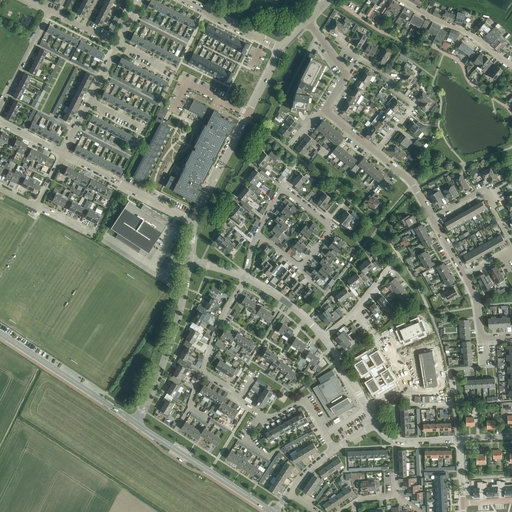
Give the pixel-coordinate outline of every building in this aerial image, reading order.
[(154,8),(157,2),(152,0),(150,0),(148,5),(154,8)] [(282,6),(289,11),(291,8),(292,8),(293,6),(292,6),(294,2),(295,3),(296,0),(295,0),(285,0),(285,1),(284,1),(283,3),(282,6)] [(371,6),(366,14),(369,16),(374,8),(379,0),(375,0),(376,0),(374,3),(374,2),(371,6)] [(399,4),(392,0),(388,8),(394,12),(393,13),(396,15),(401,8),(398,6),(399,4)] [(83,1),(80,6),(86,9),(89,4),(83,1)] [(159,11),(163,5),(157,2),(154,8),(159,11)] [(103,5),(100,10),(107,14),(110,8),(103,5)] [(165,14),(169,8),(163,5),(159,11),(165,14)] [(79,9),(76,13),(82,16),(86,9),(80,6),(79,9)] [(399,16),(395,23),(400,25),(403,19),(407,21),(413,12),(405,7),(399,16)] [(436,7),(433,15),(440,18),(444,11),(436,7)] [(171,17),(174,11),(169,8),(165,14),(171,17)] [(442,19),(447,20),(449,13),(450,10),(448,9),(448,11),(445,10),(443,14),(442,19)] [(100,10),(97,16),(104,19),(107,14),(100,10)] [(177,20),(180,14),(174,11),(171,17),(177,20)] [(457,12),(456,16),(455,21),(463,23),(465,18),(466,12),(462,11),(461,13),(457,12)] [(409,21),(417,26),(419,21),(418,20),(420,17),(414,13),(409,21)] [(449,13),(447,20),(453,23),(454,18),(455,15),(449,13)] [(180,14),(177,20),(182,23),(183,23),(186,17),(180,14)] [(94,22),(101,25),(103,21),(104,19),(97,16),(94,22)] [(183,23),(189,26),(192,20),(186,17),(183,23)] [(339,31),(341,33),(342,31),(339,30),(343,24),(342,24),(336,20),(334,22),(333,21),(329,18),(327,21),(333,24),(337,27),(336,30),(339,31)] [(343,24),(339,30),(342,31),(341,33),(343,34),(344,32),(345,32),(346,30),(346,29),(348,26),(349,26),(350,24),(349,23),(351,21),(346,18),(342,24),(343,24)] [(430,21),(426,19),(421,27),(425,29),(430,21)] [(189,26),(195,29),(198,23),(192,20),(189,26)] [(337,34),(339,31),(336,30),(337,27),(333,24),(327,21),(326,24),(328,25),(330,26),(329,29),(328,28),(327,31),(331,34),(333,31),(337,34)] [(484,37),(486,35),(490,31),(493,28),(490,25),(486,21),(479,29),(481,31),(480,33),(484,37)] [(440,28),(441,27),(432,22),(427,32),(432,35),(433,34),(436,36),(433,41),(440,45),(447,32),(440,28)] [(207,24),(203,33),(209,36),(214,27),(207,24)] [(46,31),(52,34),(55,28),(49,25),(46,31)] [(214,27),(209,36),(215,39),(219,29),(214,27)] [(52,34),(58,37),(61,31),(55,28),(52,34)] [(505,40),(493,28),(490,31),(486,35),(484,37),(496,50),(502,44),(502,43),(505,40)] [(219,29),(215,39),(220,42),(225,32),(219,29)] [(448,38),(452,39),(456,41),(459,32),(451,29),(448,38)] [(58,37),(63,40),(67,34),(61,31),(58,37)] [(225,32),(220,42),(226,45),(231,35),(225,32)] [(356,32),(355,34),(352,38),(355,40),(352,44),(360,49),(367,37),(360,32),(359,34),(356,32)] [(63,40),(69,43),(72,37),(67,34),(63,40)] [(130,40),(136,43),(139,37),(133,34),(130,40)] [(231,35),(226,45),(232,48),(237,38),(231,35)] [(69,43),(75,46),(76,45),(78,40),(72,37),(69,43)] [(136,43),(142,46),(145,40),(139,37),(136,43)] [(237,38),(232,48),(238,51),(243,41),(237,38)] [(511,50),(511,42),(507,39),(503,44),(511,51),(511,50)] [(39,45),(45,48),(46,45),(47,43),(41,40),(39,45)] [(142,46),(147,49),(151,43),(145,40),(142,46)] [(77,47),(83,50),(86,44),(80,41),(77,47)] [(243,41),(238,51),(243,53),(248,44),(243,41)] [(384,42),(379,51),(376,55),(379,57),(378,59),(384,63),(385,61),(387,62),(390,56),(389,55),(390,52),(385,49),(388,44),(384,42)] [(473,50),(462,42),(458,47),(469,55),(468,56),(471,58),(475,52),(473,51),(473,50)] [(147,49),(153,52),(157,46),(151,43),(147,49)] [(83,50),(89,53),(92,47),(86,44),(83,50)] [(366,45),(365,46),(363,50),(373,56),(377,49),(369,45),(369,46),(366,45)] [(153,52),(159,55),(162,49),(157,46),(153,52)] [(89,53),(95,56),(98,50),(92,47),(89,53)] [(41,48),(38,54),(44,57),(47,51),(41,48)] [(159,55),(165,58),(168,52),(162,49),(159,55)] [(96,57),(101,59),(104,53),(98,50),(95,56),(96,57)] [(291,110),(304,112),(305,109),(308,110),(309,109),(307,109),(310,94),(311,92),(318,79),(320,80),(321,79),(322,77),(323,76),(324,72),(329,69),(318,53),(316,51),(315,54),(311,52),(309,55),(311,56),(297,85),(295,85),(294,87),(293,88),(293,90),(294,92),(291,110)] [(165,58),(171,61),(174,55),(168,52),(165,58)] [(193,52),(188,62),(194,65),(199,56),(193,52)] [(477,52),(469,61),(472,64),(474,62),(482,69),(481,70),(484,73),(485,72),(486,72),(489,69),(488,68),(492,63),(490,61),(488,60),(489,59),(483,53),(482,54),(481,52),(480,54),(477,52)] [(38,54),(35,60),(41,63),(44,57),(38,54)] [(174,55),(171,61),(177,64),(180,58),(174,55)] [(194,65),(200,68),(205,58),(199,56),(194,65)] [(124,67),(127,61),(121,58),(118,64),(124,67)] [(205,58),(200,68),(206,71),(211,61),(205,58)] [(35,60),(32,66),(38,69),(38,68),(40,64),(41,63),(35,60)] [(405,65),(399,72),(402,74),(403,73),(405,74),(409,69),(410,68),(411,66),(413,63),(410,62),(408,60),(405,65)] [(129,70),(133,64),(127,61),(124,67),(129,70)] [(211,61),(206,71),(211,74),(216,64),(211,61)] [(135,73),(138,67),(133,64),(129,70),(135,73)] [(217,64),(212,74),(217,77),(222,67),(217,64)] [(498,68),(494,65),(486,74),(489,77),(490,75),(495,79),(503,70),(499,67),(498,68)] [(29,72),(33,74),(35,75),(38,69),(32,66),(29,72)] [(141,76),(144,70),(138,67),(135,73),(141,76)] [(222,67),(217,77),(223,80),(228,70),(224,68),(222,67)] [(364,74),(363,76),(370,80),(373,76),(374,76),(376,74),(372,71),(366,68),(363,73),(364,74)] [(403,73),(402,74),(404,75),(404,76),(404,75),(405,76),(407,74),(412,78),(413,79),(415,80),(417,78),(413,76),(415,74),(409,69),(405,74),(403,73)] [(147,79),(150,73),(144,70),(141,76),(147,79)] [(228,70),(223,80),(229,82),(233,73),(228,70)] [(83,78),(89,81),(92,75),(86,72),(83,78)] [(22,79),(28,82),(31,76),(25,73),(22,79)] [(153,82),(156,76),(150,73),(147,79),(153,82)] [(404,75),(402,78),(410,83),(411,84),(413,84),(415,80),(413,79),(412,78),(407,74),(405,76),(404,75),(404,76),(404,75)] [(159,85),(162,79),(156,76),(153,82),(159,85)] [(360,77),(357,83),(365,87),(370,80),(363,76),(362,78),(360,77)] [(80,84),(86,87),(89,81),(83,78),(80,84)] [(19,85),(25,88),(28,82),(22,79),(19,85)] [(159,85),(164,88),(168,82),(162,79),(159,85)] [(355,89),(354,91),(361,95),(365,87),(357,83),(354,88),(355,89)] [(77,90),(84,93),(86,87),(80,84),(77,90)] [(16,90),(22,93),(25,88),(19,85),(16,90)] [(13,96),(19,99),(22,93),(16,90),(13,96)] [(74,95),(81,99),(84,93),(77,90),(74,95)] [(351,92),(348,97),(356,102),(361,95),(354,91),(353,93),(351,92)] [(101,98),(106,101),(110,95),(104,92),(101,98)] [(417,99),(419,101),(420,100),(422,101),(426,96),(427,96),(428,95),(423,92),(417,99)] [(71,101),(78,104),(81,99),(74,95),(71,101)] [(106,101),(112,104),(115,98),(110,95),(106,101)] [(390,100),(398,107),(400,105),(401,106),(403,104),(393,96),(390,100)] [(421,102),(423,103),(424,102),(429,106),(430,106),(431,107),(434,103),(427,96),(426,96),(422,101),(420,100),(419,101),(421,103),(421,102)] [(346,103),(345,105),(352,109),(356,102),(348,97),(345,103),(346,103)] [(112,104),(118,107),(121,101),(115,98),(112,104)] [(14,100),(11,105),(17,109),(20,103),(14,100)] [(170,175),(165,186),(195,201),(200,190),(197,189),(198,187),(199,188),(201,185),(199,184),(201,181),(202,182),(226,135),(225,134),(226,133),(229,134),(235,123),(220,116),(221,114),(213,109),(193,100),(188,110),(208,120),(207,122),(206,125),(204,124),(193,146),(195,147),(194,150),(192,149),(184,164),(185,164),(178,178),(175,177),(170,175)] [(387,109),(394,115),(398,110),(396,109),(398,107),(390,100),(386,105),(388,107),(387,109)] [(68,107),(75,110),(78,104),(71,101),(68,107)] [(118,107),(124,110),(127,103),(121,101),(118,107)] [(421,103),(419,105),(427,111),(430,106),(429,106),(424,102),(423,103),(421,102),(421,103)] [(124,110),(130,113),(133,106),(127,103),(124,110)] [(11,105),(8,111),(14,115),(17,109),(11,105)] [(352,109),(345,105),(344,108),(342,107),(339,112),(345,116),(347,113),(349,114),(352,109)] [(130,113),(136,116),(139,109),(133,106),(130,113)] [(65,113),(72,116),(75,110),(68,107),(65,113)] [(161,107),(156,116),(161,118),(163,119),(168,111),(161,107)] [(136,116),(141,119),(145,112),(139,109),(136,116)] [(379,113),(387,121),(389,119),(390,120),(394,115),(387,109),(384,112),(382,110),(381,110),(379,113)] [(5,117),(12,120),(14,115),(8,111),(5,117)] [(145,112),(141,119),(147,122),(151,115),(145,112)] [(56,119),(63,122),(64,120),(69,122),(72,116),(65,113),(64,116),(59,114),(56,119)] [(378,114),(373,121),(375,122),(383,128),(387,124),(385,123),(387,121),(379,113),(378,114)] [(95,124),(98,118),(92,115),(89,121),(95,124)] [(291,117),(287,122),(295,128),(298,123),(291,117)] [(100,127),(104,121),(98,118),(95,124),(100,127)] [(159,122),(131,176),(139,180),(139,179),(143,181),(170,127),(167,125),(167,124),(169,121),(167,120),(166,121),(163,119),(161,118),(160,120),(156,118),(155,120),(159,122)] [(22,126),(27,128),(30,122),(27,121),(25,120),(23,124),(18,121),(17,124),(22,126)] [(316,128),(320,132),(328,123),(324,120),(316,128)] [(106,130),(110,124),(104,121),(100,127),(106,130)] [(370,129),(376,134),(378,132),(379,133),(383,128),(375,122),(373,121),(368,127),(370,129)] [(407,128),(411,131),(417,137),(422,131),(425,133),(428,130),(417,121),(416,123),(413,121),(407,128)] [(29,129),(35,132),(38,125),(32,122),(29,129)] [(283,123),(282,125),(283,126),(291,133),(295,128),(287,122),(285,124),(283,123)] [(38,125),(35,132),(40,135),(44,128),(43,128),(45,125),(40,123),(38,126),(38,125)] [(320,132),(325,135),(332,126),(328,123),(320,132)] [(112,133),(115,127),(110,124),(106,130),(112,133)] [(283,126),(279,131),(287,138),(291,133),(283,126)] [(325,135),(329,139),(336,130),(332,126),(325,135)] [(118,136),(121,130),(115,127),(112,133),(118,136)] [(40,135),(46,137),(49,131),(44,128),(40,135)] [(364,136),(372,142),(376,137),(374,136),(376,134),(370,129),(367,133),(364,136)] [(124,139),(127,133),(121,130),(118,136),(124,139)] [(329,139),(333,142),(340,133),(336,130),(329,139)] [(49,131),(46,137),(52,140),(55,134),(50,132),(49,131)] [(0,143),(0,144),(1,144),(5,142),(7,143),(8,141),(6,140),(9,135),(2,132),(0,135),(0,143)] [(130,142),(133,136),(127,133),(124,139),(130,142)] [(337,146),(338,144),(340,142),(345,137),(340,133),(333,142),(337,145),(337,146)] [(397,140),(401,143),(405,146),(408,142),(410,144),(412,141),(402,133),(397,140)] [(55,134),(52,140),(58,143),(61,137),(55,134)] [(307,135),(303,139),(311,146),(315,141),(307,135)] [(130,142),(135,145),(139,139),(133,136),(130,142)] [(12,139),(8,146),(8,147),(9,147),(9,148),(10,148),(10,149),(11,149),(12,148),(12,147),(18,149),(22,142),(16,139),(16,140),(12,139)] [(303,139),(300,144),(307,150),(311,146),(303,139)] [(18,149),(17,152),(22,155),(22,154),(25,155),(26,153),(29,149),(26,147),(27,145),(22,142),(18,149)] [(307,150),(300,144),(296,149),(304,155),(307,150)] [(332,152),(337,156),(343,148),(338,144),(337,146),(332,152)] [(73,151),(79,154),(82,148),(77,145),(73,151)] [(405,154),(400,150),(396,146),(394,150),(391,147),(388,150),(400,160),(403,156),(405,154)] [(79,154),(85,157),(88,151),(82,148),(79,154)] [(337,156),(342,160),(348,152),(343,148),(337,156)] [(27,156),(26,158),(32,161),(33,159),(36,151),(31,149),(29,153),(27,156)] [(33,159),(38,161),(42,154),(36,151),(33,159)] [(85,157),(91,160),(94,154),(88,151),(85,157)] [(264,152),(260,156),(266,162),(267,160),(270,162),(272,159),(275,161),(277,158),(270,153),(268,155),(264,152)] [(342,160),(346,163),(352,156),(348,152),(342,160)] [(43,166),(44,164),(47,157),(42,154),(38,161),(37,164),(43,166)] [(91,160),(97,163),(100,157),(94,154),(91,160)] [(260,156),(256,161),(260,165),(258,167),(259,168),(262,171),(265,173),(267,170),(264,168),(266,165),(264,164),(266,162),(260,156)] [(346,163),(351,167),(357,160),(352,156),(346,163)] [(44,164),(45,165),(49,167),(53,160),(47,157),(44,164)] [(97,163),(102,166),(106,160),(100,157),(97,163)] [(358,164),(362,168),(368,161),(366,160),(367,158),(364,157),(358,164)] [(102,166),(108,169),(111,163),(106,160),(102,166)] [(362,168),(366,171),(373,164),(370,162),(369,163),(368,161),(362,168)] [(0,173),(1,172),(3,173),(7,167),(8,164),(5,163),(4,165),(0,163),(0,173)] [(108,169),(114,172),(117,166),(111,163),(108,169)] [(366,171),(371,175),(376,168),(374,167),(375,165),(373,164),(366,171)] [(117,166),(114,172),(120,175),(123,169),(117,166)] [(9,168),(7,167),(3,173),(6,175),(5,177),(10,180),(14,173),(8,170),(9,168)] [(69,177),(73,170),(67,167),(66,168),(64,167),(61,173),(69,177)] [(487,178),(489,181),(490,179),(489,177),(494,174),(491,167),(486,170),(489,175),(487,176),(488,178),(487,178)] [(371,175),(375,178),(381,171),(379,169),(378,170),(376,168),(371,175)] [(255,169),(251,174),(257,179),(259,177),(261,179),(263,176),(266,178),(268,175),(265,173),(262,171),(260,173),(255,169)] [(485,180),(487,178),(488,178),(487,176),(489,175),(486,170),(485,169),(480,171),(485,180)] [(17,180),(20,181),(23,175),(20,174),(21,173),(15,170),(14,173),(10,180),(16,183),(17,180)] [(74,180),(78,172),(73,170),(69,177),(74,180)] [(375,178),(379,182),(384,175),(382,174),(383,172),(381,171),(375,178)] [(502,173),(500,171),(498,172),(494,174),(489,177),(490,179),(489,181),(490,183),(498,178),(497,176),(502,173)] [(74,180),(73,182),(76,183),(78,184),(79,185),(83,175),(78,172),(74,180)] [(300,173),(295,178),(302,183),(304,181),(306,183),(308,180),(311,182),(313,179),(306,174),(304,176),(300,173)] [(250,185),(254,188),(256,190),(258,187),(255,185),(258,183),(256,181),(257,179),(251,174),(247,178),(253,183),(250,185)] [(21,185),(26,188),(32,178),(29,176),(27,180),(25,179),(26,176),(23,175),(20,181),(23,183),(21,185)] [(83,175),(79,185),(84,187),(85,185),(87,182),(89,178),(83,175)] [(455,179),(458,185),(460,190),(464,188),(466,191),(469,189),(461,175),(457,178),(455,179)] [(32,178),(26,188),(32,191),(33,188),(36,190),(40,182),(37,180),(35,184),(33,183),(34,179),(32,178)] [(295,178),(292,182),(296,186),(294,188),(301,194),(303,192),(300,190),(303,186),(301,185),(302,183),(295,178)] [(86,188),(91,191),(96,182),(91,179),(86,188)] [(91,191),(97,194),(98,192),(102,184),(96,182),(91,191)] [(98,192),(103,194),(107,187),(102,184),(98,192)] [(444,192),(447,196),(449,200),(453,198),(453,196),(458,193),(453,185),(448,188),(449,189),(444,192)] [(246,186),(242,191),(249,196),(250,194),(252,196),(254,193),(257,195),(259,193),(256,190),(254,188),(252,190),(246,186)] [(321,195),(319,197),(326,203),(331,198),(326,194),(328,192),(321,186),(319,189),(321,191),(319,194),(321,195)] [(102,197),(108,199),(112,192),(113,190),(107,187),(103,194),(102,197)] [(434,193),(429,196),(433,202),(434,201),(435,204),(436,203),(438,206),(443,204),(440,199),(444,198),(439,190),(438,191),(437,187),(432,190),(434,193)] [(54,189),(50,197),(53,198),(52,201),(57,204),(61,197),(62,195),(56,192),(57,190),(54,189)] [(240,201),(245,205),(247,207),(249,205),(247,203),(249,200),(247,198),(249,196),(242,191),(238,196),(242,199),(240,201)] [(371,193),(364,201),(374,209),(380,202),(374,197),(376,194),(373,191),(371,193)] [(61,197),(57,204),(63,207),(64,204),(67,205),(72,195),(72,194),(70,192),(70,194),(69,193),(67,197),(62,195),(61,197)] [(68,209),(73,212),(77,205),(72,202),(74,198),(71,196),(72,195),(67,205),(69,207),(68,209)] [(314,200),(311,198),(309,201),(316,206),(318,204),(323,207),(326,203),(319,197),(318,199),(316,197),(314,200)] [(140,208),(128,200),(110,228),(118,233),(115,237),(137,251),(140,247),(148,252),(168,221),(143,204),(140,208)] [(482,201),(477,204),(482,211),(485,210),(486,212),(488,211),(482,201)] [(289,202),(284,208),(291,214),(293,212),(294,212),(297,209),(289,202)] [(237,203),(233,208),(239,213),(241,211),(243,213),(246,210),(248,212),(250,210),(247,207),(245,205),(243,208),(237,203)] [(477,204),(473,207),(479,218),(481,218),(479,213),(482,211),(477,204)] [(81,212),(83,214),(86,207),(83,206),(82,208),(77,205),(73,212),(79,215),(81,212)] [(85,218),(90,220),(94,211),(86,207),(83,214),(86,215),(85,218)] [(473,207),(468,209),(472,217),(475,215),(478,219),(479,218),(473,207)] [(236,223),(238,225),(240,226),(243,224),(238,220),(240,217),(238,215),(239,213),(233,208),(229,213),(232,215),(230,217),(234,221),(236,223)] [(281,211),(279,214),(281,216),(286,220),(291,214),(284,208),(281,211)] [(468,209),(463,212),(469,222),(471,221),(469,218),(472,217),(468,209)] [(94,211),(90,220),(96,223),(97,221),(100,222),(103,216),(94,211)] [(360,217),(353,212),(351,214),(346,211),(342,216),(351,223),(355,218),(357,220),(360,217)] [(463,212),(459,215),(463,222),(466,220),(467,223),(469,222),(463,212)] [(403,224),(404,225),(405,224),(407,227),(416,221),(413,215),(409,217),(408,215),(399,221),(401,225),(403,224)] [(459,215),(454,217),(459,227),(461,226),(460,224),(463,222),(459,215)] [(274,220),(278,222),(282,226),(284,223),(286,220),(281,216),(279,218),(277,216),(274,220)] [(351,223),(342,216),(338,220),(343,224),(341,226),(348,232),(350,230),(347,228),(351,223)] [(454,217),(449,220),(453,227),(456,226),(458,228),(459,227),(454,217)] [(453,227),(449,220),(444,223),(450,233),(452,232),(450,229),(453,227)] [(278,222),(275,226),(282,232),(284,230),(285,231),(288,227),(284,223),(282,226),(278,222)] [(304,227),(302,229),(310,235),(312,232),(309,229),(310,226),(309,225),(306,222),(303,226),(304,227)] [(309,229),(312,232),(316,234),(319,231),(315,228),(317,225),(312,222),(309,225),(310,226),(309,229)] [(414,228),(417,233),(426,228),(424,225),(423,226),(422,224),(417,226),(414,228)] [(272,229),(270,232),(274,235),(279,239),(282,235),(280,234),(282,232),(275,226),(272,229)] [(417,233),(420,237),(427,233),(426,231),(427,230),(426,228),(417,233)] [(296,234),(300,236),(301,238),(303,235),(307,239),(310,235),(302,229),(300,231),(299,230),(296,234)] [(496,237),(500,244),(505,242),(499,231),(497,233),(499,235),(496,237)] [(215,240),(220,244),(226,238),(224,236),(225,235),(222,232),(215,240)] [(420,237),(422,242),(431,237),(430,235),(428,236),(427,233),(420,237)] [(298,241),(296,243),(303,249),(306,246),(302,242),(304,240),(303,239),(301,238),(300,236),(297,240),(298,241)] [(334,239),(332,243),(339,249),(341,246),(342,247),(345,244),(335,236),(333,239),(334,239)] [(490,237),(496,247),(500,244),(496,237),(493,238),(491,236),(490,237)] [(422,242),(423,243),(425,247),(432,243),(431,241),(432,240),(431,237),(422,242)] [(486,242),(491,250),(496,247),(490,237),(488,238),(489,240),(486,242)] [(224,249),(225,248),(230,241),(226,238),(220,244),(220,245),(224,249)] [(230,241),(225,248),(230,252),(233,247),(236,249),(241,243),(238,241),(236,244),(234,242),(233,243),(230,241)] [(480,242),(486,252),(491,250),(486,242),(483,244),(482,241),(480,242)] [(477,247),(481,255),(486,252),(480,242),(478,243),(480,246),(477,247)] [(290,248),(294,252),(295,252),(297,250),(300,253),(303,249),(296,243),(294,245),(293,244),(290,248)] [(333,249),(331,251),(331,252),(336,255),(338,252),(337,251),(339,249),(332,243),(329,246),(333,249)] [(471,247),(477,258),(481,255),(477,247),(474,249),(472,246),(471,247)] [(471,251),(467,253),(472,260),(477,258),(471,247),(469,248),(471,251)] [(328,255),(326,258),(332,262),(337,256),(336,255),(331,252),(331,251),(329,250),(326,254),(328,255)] [(418,255),(421,259),(429,254),(428,252),(427,253),(425,250),(421,253),(418,255)] [(460,254),(459,254),(464,264),(467,262),(467,263),(472,260),(467,253),(464,254),(463,252),(462,252),(461,253),(460,254)] [(256,261),(260,264),(260,263),(263,265),(266,260),(269,257),(265,254),(262,258),(260,256),(256,261)] [(421,259),(423,264),(431,260),(429,258),(431,257),(429,254),(421,259)] [(320,262),(323,265),(327,268),(329,265),(332,262),(326,258),(324,260),(322,258),(320,262)] [(369,258),(363,263),(369,269),(371,267),(372,268),(375,266),(377,269),(380,267),(375,261),(373,263),(369,258)] [(261,269),(263,270),(269,263),(266,260),(263,265),(260,263),(260,264),(257,267),(260,270),(261,269)] [(431,260),(423,264),(426,269),(435,264),(433,261),(432,262),(431,260)] [(283,278),(289,270),(285,268),(289,264),(286,262),(276,275),(280,277),(280,276),(283,278)] [(436,267),(439,271),(448,267),(446,264),(445,265),(443,262),(436,267)] [(269,277),(271,273),(272,272),(270,270),(273,266),(269,263),(263,270),(266,272),(265,274),(269,277)] [(279,265),(276,263),(273,266),(270,270),(272,272),(271,273),(275,276),(284,265),(281,263),(279,265)] [(362,273),(360,274),(367,282),(370,280),(365,274),(368,272),(367,271),(369,269),(363,263),(359,266),(362,270),(360,271),(362,273)] [(323,265),(320,268),(328,274),(330,272),(331,273),(334,269),(329,265),(327,268),(323,265)] [(489,270),(491,274),(496,283),(497,283),(496,283),(496,282),(501,279),(500,278),(499,277),(505,274),(501,267),(498,269),(496,266),(489,270)] [(439,271),(442,276),(449,272),(448,270),(449,269),(448,267),(439,271)] [(320,268),(318,271),(317,272),(321,275),(320,277),(321,278),(324,281),(327,277),(326,276),(328,274),(320,268)] [(317,272),(318,271),(314,269),(311,272),(315,275),(313,278),(318,282),(321,278),(320,277),(321,275),(317,272)] [(284,281),(288,284),(290,281),(292,279),(289,277),(292,274),(289,270),(283,278),(285,280),(284,281)] [(442,276),(444,281),(453,276),(451,273),(450,274),(449,272),(442,276)] [(357,273),(352,277),(359,286),(359,285),(361,283),(360,283),(363,281),(365,284),(367,282),(360,274),(359,275),(357,273)] [(476,277),(480,285),(483,291),(494,285),(488,275),(485,276),(484,273),(476,277)] [(444,281),(447,286),(454,282),(453,279),(454,278),(453,276),(444,281)] [(349,283),(347,285),(351,291),(354,289),(356,286),(357,287),(359,286),(352,277),(347,281),(349,283)] [(391,287),(393,290),(400,284),(395,278),(386,286),(388,289),(391,287)] [(291,287),(293,289),(299,282),(296,279),(292,283),(290,281),(288,284),(286,285),(290,288),(291,287)] [(298,295),(299,294),(302,290),(300,288),(303,285),(299,282),(293,289),(295,291),(294,292),(298,295)] [(393,290),(398,296),(405,290),(400,284),(393,290)] [(302,290),(299,294),(303,296),(304,295),(306,297),(312,290),(308,287),(305,291),(303,289),(302,290)] [(345,287),(340,292),(345,299),(348,297),(349,298),(351,296),(354,298),(356,297),(351,291),(349,292),(345,287)] [(445,298),(448,296),(450,300),(458,295),(454,288),(450,291),(449,288),(442,292),(445,298)] [(405,290),(398,296),(403,302),(406,300),(410,297),(405,290)] [(210,298),(208,302),(215,306),(218,300),(215,298),(217,296),(210,292),(207,297),(210,298)] [(345,299),(340,292),(336,295),(339,300),(337,302),(342,308),(344,306),(342,303),(345,301),(344,300),(345,299)] [(383,311),(385,314),(386,315),(389,313),(385,309),(390,304),(390,305),(390,304),(386,299),(383,295),(377,300),(384,308),(382,310),(383,311)] [(241,304),(246,307),(250,299),(246,296),(241,304)] [(250,311),(253,313),(257,307),(255,305),(256,303),(250,299),(246,307),(251,310),(250,311)] [(200,303),(198,306),(204,310),(206,307),(212,311),(215,313),(218,308),(215,306),(208,302),(205,307),(200,303)] [(380,309),(381,308),(378,305),(377,306),(374,303),(369,307),(375,314),(377,312),(379,314),(382,312),(380,309)] [(320,315),(324,319),(330,314),(328,312),(330,311),(328,308),(330,306),(328,304),(323,309),(324,311),(320,315)] [(198,306),(195,311),(197,313),(195,316),(203,320),(207,322),(212,315),(208,312),(204,310),(198,306)] [(257,314),(261,317),(266,309),(261,306),(260,308),(257,307),(253,313),(256,315),(257,314)] [(267,320),(266,321),(269,323),(273,317),(270,315),(272,313),(266,309),(261,317),(267,320)] [(330,314),(324,319),(328,324),(335,318),(333,315),(332,316),(330,314)] [(193,321),(191,324),(202,330),(203,328),(200,325),(203,320),(195,316),(193,321)] [(400,330),(398,331),(401,340),(404,339),(405,343),(411,340),(410,338),(418,335),(419,337),(424,335),(423,331),(425,330),(421,322),(419,323),(417,319),(412,321),(413,323),(405,327),(404,325),(399,327),(400,330)] [(191,330),(189,333),(196,338),(197,338),(200,339),(203,334),(202,334),(204,331),(202,330),(191,324),(188,329),(191,330)] [(283,335),(288,327),(283,324),(281,326),(279,324),(275,331),(277,332),(278,331),(283,335)] [(336,338),(340,342),(348,335),(352,332),(357,328),(353,324),(350,326),(352,328),(350,330),(351,331),(348,334),(344,330),(346,329),(343,327),(336,333),(338,336),(336,338)] [(285,349),(292,338),(290,336),(293,330),(288,327),(283,335),(288,338),(285,343),(288,344),(285,349)] [(226,340),(230,332),(225,329),(221,336),(226,340)] [(236,336),(235,336),(230,332),(226,340),(231,343),(233,340),(236,336)] [(238,343),(243,335),(238,332),(235,336),(236,336),(233,340),(238,343)] [(187,339),(185,342),(191,345),(193,343),(196,338),(189,333),(186,339),(187,339)] [(243,346),(248,339),(243,335),(238,343),(237,344),(242,347),(243,346)] [(348,335),(340,342),(344,348),(348,345),(350,343),(348,340),(350,338),(348,335)] [(291,345),(296,348),(301,341),(296,337),(295,340),(292,338),(285,349),(287,351),(291,345)] [(215,344),(221,348),(223,346),(222,345),(224,343),(218,339),(215,344)] [(242,347),(250,352),(255,345),(252,343),(253,342),(248,339),(243,346),(242,347)] [(298,357),(301,358),(305,352),(303,350),(306,344),(301,341),(296,348),(301,351),(298,357)] [(185,348),(183,351),(190,355),(193,350),(190,348),(191,345),(185,342),(182,347),(185,348)] [(262,350),(259,356),(261,358),(262,356),(266,359),(268,359),(272,352),(267,349),(264,347),(262,350)] [(371,348),(364,353),(365,354),(366,357),(371,355),(373,359),(380,355),(377,350),(374,352),(371,348)] [(180,357),(179,359),(185,363),(187,360),(187,361),(190,355),(183,351),(180,356),(180,357)] [(304,359),(309,362),(314,354),(309,351),(308,353),(305,352),(301,358),(303,360),(304,359)] [(432,351),(426,352),(427,359),(433,358),(436,357),(436,355),(433,356),(432,351)] [(268,359),(273,363),(276,357),(277,355),(272,352),(268,359)] [(421,358),(418,358),(419,360),(421,360),(427,359),(426,352),(420,353),(421,358)] [(364,353),(355,358),(358,362),(355,363),(358,368),(365,364),(362,360),(366,357),(365,354),(364,353)] [(315,365),(312,370),(314,372),(318,365),(316,364),(320,358),(314,354),(309,362),(315,365)] [(376,363),(371,365),(374,370),(383,365),(380,361),(383,359),(380,355),(373,359),(376,363)] [(271,365),(276,368),(281,360),(276,357),(273,363),(271,365)] [(178,366),(177,369),(186,374),(187,372),(188,372),(189,370),(189,369),(187,368),(184,365),(185,363),(179,359),(176,364),(178,366)] [(216,367),(221,370),(225,363),(220,359),(217,364),(216,367)] [(422,364),(419,365),(420,367),(428,365),(427,359),(421,360),(422,364)] [(276,368),(282,371),(286,364),(281,360),(276,368)] [(221,370),(226,373),(230,366),(231,364),(226,361),(225,363),(221,370)] [(282,371),(286,374),(290,369),(291,367),(286,364),(282,371)] [(365,364),(358,368),(361,372),(363,371),(365,375),(374,370),(371,365),(367,368),(365,364)] [(437,364),(428,365),(430,372),(435,371),(435,366),(437,366),(437,364)] [(383,365),(374,370),(377,374),(381,371),(383,376),(390,372),(387,367),(385,368),(383,365)] [(226,373),(226,374),(229,376),(229,375),(231,377),(233,373),(236,375),(240,370),(241,367),(240,366),(238,369),(237,368),(236,369),(230,366),(226,373)] [(174,374),(172,377),(179,381),(180,378),(183,380),(186,375),(186,374),(177,369),(173,374),(174,374)] [(285,376),(290,379),(295,372),(290,369),(286,374),(285,376)] [(374,370),(365,375),(368,379),(365,380),(366,380),(368,385),(375,381),(372,377),(377,374),(374,370)] [(290,379),(292,380),(296,382),(301,375),(295,372),(290,379)] [(386,380),(382,382),(384,387),(393,381),(390,378),(393,376),(390,372),(383,376),(386,380)] [(424,378),(422,379),(422,380),(431,379),(430,372),(424,373),(424,378)] [(313,388),(326,409),(332,419),(353,406),(348,396),(335,375),(313,388)] [(172,384),(170,387),(177,391),(181,386),(177,383),(179,381),(172,377),(169,382),(172,384)] [(265,387),(262,392),(270,397),(273,392),(269,389),(271,387),(258,378),(256,381),(264,386),(263,386),(265,387)] [(439,378),(431,379),(432,386),(438,385),(437,380),(440,380),(439,378)] [(431,379),(422,380),(422,382),(425,382),(426,387),(432,386),(431,379)] [(375,381),(368,385),(371,389),(373,388),(376,392),(384,387),(382,382),(377,385),(375,381)] [(204,396),(209,388),(210,388),(212,383),(210,382),(207,386),(204,385),(199,393),(202,395),(202,394),(205,395),(204,396)] [(209,399),(209,400),(215,391),(218,386),(215,385),(212,390),(210,388),(209,388),(204,396),(207,398),(208,397),(210,398),(209,399)] [(168,392),(166,395),(172,398),(174,396),(177,391),(170,387),(167,392),(168,392)] [(214,403),(215,403),(220,394),(223,390),(220,388),(217,393),(215,391),(209,400),(212,401),(213,400),(215,401),(214,403)] [(218,403),(220,405),(225,397),(228,393),(225,391),(223,396),(220,394),(215,403),(217,405),(218,403)] [(262,392),(259,397),(266,402),(270,397),(262,392)] [(165,401),(164,404),(171,409),(174,403),(171,401),(172,398),(166,395),(163,400),(165,401)] [(258,396),(253,404),(258,407),(260,405),(263,407),(266,402),(259,397),(258,396)] [(222,413),(223,412),(227,404),(225,403),(228,398),(225,397),(220,405),(218,408),(220,410),(219,411),(222,413)] [(227,416),(228,415),(233,408),(230,406),(233,401),(230,400),(227,404),(223,412),(225,413),(224,414),(227,416)] [(230,416),(230,418),(233,420),(238,411),(235,409),(238,405),(235,403),(233,408),(228,415),(230,416)] [(171,409),(164,404),(161,409),(163,411),(161,414),(168,417),(169,415),(168,414),(171,409)] [(300,413),(297,415),(303,425),(308,422),(308,421),(310,419),(308,416),(306,417),(300,407),(298,408),(300,413)] [(426,411),(426,419),(429,419),(429,415),(429,410),(426,410),(426,409),(421,410),(421,414),(424,414),(424,411),(426,411)] [(292,418),(296,425),(297,428),(303,425),(297,415),(295,410),(292,411),(295,416),(292,418)] [(287,421),(291,428),(291,429),(294,428),(294,426),(296,425),(292,418),(290,413),(287,414),(290,419),(287,421)] [(282,424),(285,431),(286,432),(289,431),(288,429),(291,428),(287,421),(284,416),(282,417),(284,422),(282,424)] [(279,425),(276,426),(280,434),(281,435),(284,434),(283,432),(285,431),(282,424),(279,419),(276,420),(279,425)] [(181,428),(187,432),(191,425),(186,421),(181,428)] [(274,428),(271,429),(271,430),(276,438),(279,437),(278,435),(280,434),(276,426),(274,422),(271,423),(274,428)] [(187,432),(192,435),(197,429),(191,425),(187,432)] [(266,433),(267,436),(270,441),(274,440),(273,438),(275,437),(276,438),(271,430),(271,429),(268,425),(266,426),(268,431),(266,433)] [(198,439),(200,434),(205,428),(202,432),(197,429),(192,435),(198,439)] [(200,434),(206,438),(210,431),(205,428),(200,434)] [(206,438),(211,441),(216,435),(210,431),(206,438)] [(216,435),(211,441),(217,445),(221,438),(216,435)] [(313,443),(308,446),(312,453),(317,449),(313,443)] [(308,446),(302,449),(306,456),(312,453),(308,446)] [(302,449),(297,453),(301,459),(306,456),(302,449)] [(226,457),(232,461),(236,454),(231,451),(226,457)] [(273,461),(275,462),(279,456),(281,458),(283,455),(279,452),(276,455),(273,461)] [(291,456),(293,459),(295,463),(301,459),(297,453),(291,456)] [(232,461),(237,464),(242,458),(236,454),(232,461)] [(237,464),(243,468),(247,461),(248,459),(245,457),(244,459),(242,458),(237,464)] [(339,458),(332,462),(337,469),(343,465),(339,458)] [(243,468),(248,471),(252,465),(247,461),(243,468)] [(286,462),(283,467),(290,471),(293,466),(286,462)] [(332,462),(325,467),(330,474),(337,469),(332,462)] [(248,471),(253,475),(258,468),(252,465),(248,471)] [(283,467),(279,472),(286,477),(290,471),(283,467)] [(318,471),(321,475),(323,478),(330,474),(325,467),(318,471)] [(253,475),(259,478),(263,472),(258,468),(253,475)] [(279,472),(276,478),(283,482),(286,477),(279,472)] [(314,474),(310,480),(317,484),(321,479),(314,474)] [(276,478),(272,483),(279,488),(283,482),(276,478)] [(379,479),(367,481),(369,490),(372,489),(373,490),(376,490),(376,487),(380,486),(379,479)] [(310,480),(307,485),(313,489),(317,484),(310,480)] [(357,482),(357,484),(358,489),(361,488),(362,492),(365,492),(365,490),(369,490),(367,481),(357,482)] [(497,486),(492,486),(492,496),(498,496),(498,491),(501,491),(501,481),(496,481),(497,486)] [(505,481),(501,481),(501,491),(505,491),(505,495),(511,495),(510,485),(510,484),(505,484),(505,481)] [(477,487),(473,488),(474,497),(480,497),(479,492),(483,492),(482,482),(477,483),(477,487)] [(487,482),(482,482),(483,492),(486,492),(487,496),(492,496),(492,486),(487,487),(487,482)] [(272,483),(269,489),(276,493),(279,488),(272,483)] [(303,490),(309,495),(313,489),(307,485),(303,490)] [(349,486),(343,490),(348,497),(354,493),(349,486)] [(343,490),(336,495),(341,502),(348,497),(343,490)] [(336,495),(329,500),(334,507),(341,502),(336,495)] [(329,500),(327,501),(323,504),(328,511),(334,507),(329,500)]
